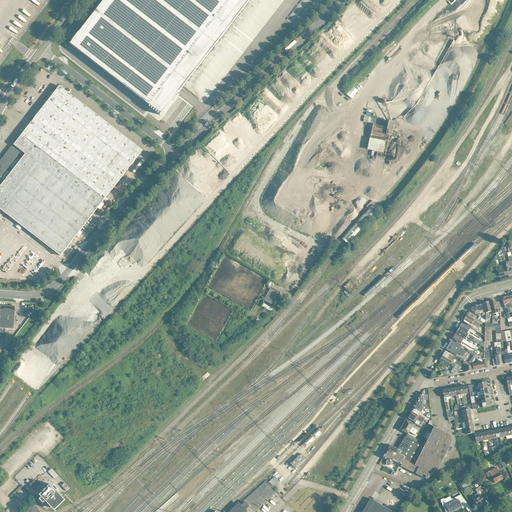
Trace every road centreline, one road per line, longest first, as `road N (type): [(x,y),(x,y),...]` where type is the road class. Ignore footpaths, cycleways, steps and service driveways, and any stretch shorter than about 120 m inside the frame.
road 1 (unknown): [(421,0),(300,127),(314,167),(347,190)]
road 2 (unclassified): [(0,293),(31,296),(51,287),(176,153)]
road 3 (unclassified): [(176,153),(344,0)]
road 4 (unclassified): [(176,153),(39,50)]
road 5 (tertiary): [(341,511),(417,383)]
road 6 (tertiary): [(417,383),(468,299),(511,286)]
